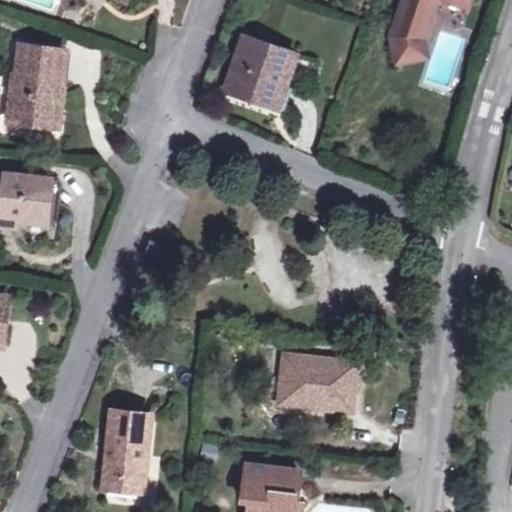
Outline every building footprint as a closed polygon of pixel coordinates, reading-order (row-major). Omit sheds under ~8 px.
[(425,40),(436,0),(454,0),(469,4),(470,0),(407,0),(395,38),(402,62),(429,55),(425,40)] [(227,91),(272,106),(279,85),(289,88),(300,55),(246,37),(227,91)] [(10,122),(56,128),(59,111),(53,110),(56,86),(64,87),(68,52),(22,47),(18,79),(14,79),(10,122)] [(279,85),(272,106),(288,111),(295,91),(289,88),(279,85)] [(59,111),(56,128),(65,129),(69,88),(64,87),(56,86),(53,110),(59,111)] [(16,222),(19,223),(49,226),(54,178),(9,173),(8,177),(0,176),(0,226),(7,227),(8,216),(18,217),(16,222)] [(18,229),(19,223),(16,222),(18,217),(8,216),(7,227),(18,229)] [(166,265),(173,248),(152,241),(146,258),(166,265)] [(0,348),(4,349),(10,299),(0,297),(0,348)] [(287,355),(282,404),(354,413),(360,363),(287,355)] [(114,411),(106,487),(145,491),(153,415),(114,411)] [(215,462),(217,448),(205,446),(202,460),(215,462)] [(303,511),(305,501),(298,500),(298,488),(301,489),(302,472),(249,466),(245,502),(253,503),(251,511),(303,511)]
